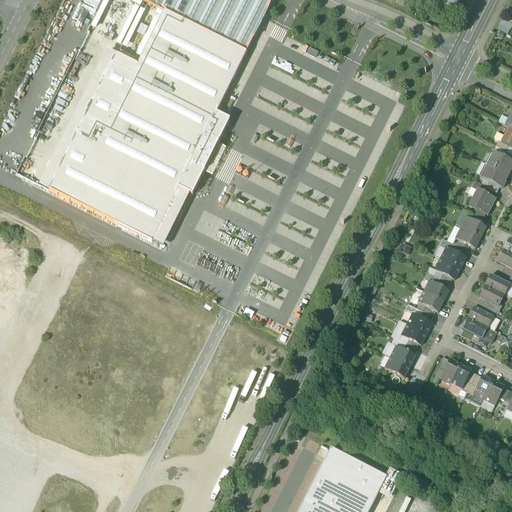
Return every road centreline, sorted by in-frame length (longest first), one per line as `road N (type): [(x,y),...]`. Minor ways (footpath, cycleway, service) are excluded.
road 1 (secondary): [(228,511),(454,63)]
road 2 (residential): [(327,0),(454,63)]
road 3 (residential): [(441,339),(494,231)]
